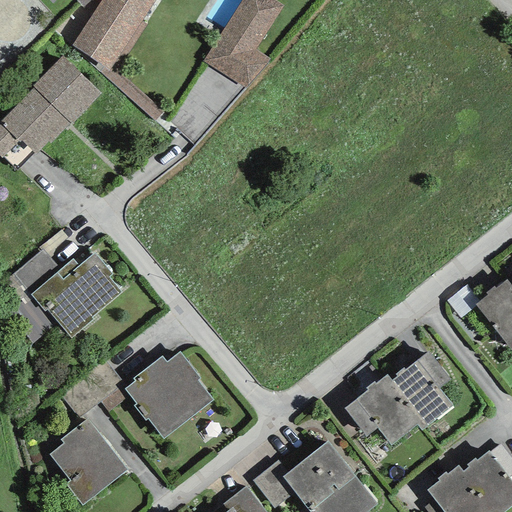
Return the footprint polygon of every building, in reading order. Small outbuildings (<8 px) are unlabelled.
[(100,0),(72,44),(110,70),(156,0),(100,0)] [(280,6),(271,0),(243,0),(205,59),(245,84),(266,61),(251,51),(280,6)] [(101,94),(61,56),(32,86),(33,87),(0,121),(0,123),(19,142),(21,141),(35,155),(47,142),(49,144),(70,123),(71,124),(101,94)] [(19,142),(0,123),(0,157),(2,160),(19,142)] [(13,274),(30,294),(60,270),(43,249),(13,274)] [(60,270),(30,294),(45,312),(47,310),(71,339),(93,320),(91,318),(121,293),(108,278),(112,274),(94,253),(78,266),(73,259),(60,270)] [(451,289),(460,309),(480,300),(471,280),(451,289)] [(511,288),(511,286),(506,280),(495,289),(493,287),(486,292),(487,294),(474,305),(510,351),(511,349),(511,288)] [(124,389),(127,393),(136,404),(134,406),(145,421),(147,419),(163,439),(213,400),(198,380),(200,378),(180,352),(177,354),(166,363),(163,359),(162,357),(133,379),(135,381),(124,389)] [(105,359),(59,395),(78,420),(100,403),(118,389),(115,385),(121,380),(105,359)] [(396,377),(390,382),(426,428),(453,407),(417,361),(404,371),(402,369),(394,375),(396,377)] [(426,428),(390,382),(385,376),(374,384),(373,383),(365,388),(367,390),(353,401),(389,447),(416,426),(421,432),(426,428)] [(118,389),(100,403),(107,412),(125,398),(118,389)] [(126,470),(86,419),(60,440),(64,443),(49,455),(69,481),(65,484),(81,505),(126,470)] [(366,511),(378,503),(327,441),(287,474),(282,478),(295,494),(310,511),(366,511)] [(469,467),(463,472),(494,511),(504,511),(511,506),(511,478),(490,451),(477,461),(475,458),(467,464),(469,467)] [(274,509),(295,494),(282,478),(287,474),(278,461),(253,480),(274,509)] [(494,511),(463,472),(458,465),(447,474),(445,472),(438,478),(439,480),(426,490),(442,511),(494,511)] [(232,507),(235,511),(264,511),(246,487),(222,504),(227,511),(232,507)]
